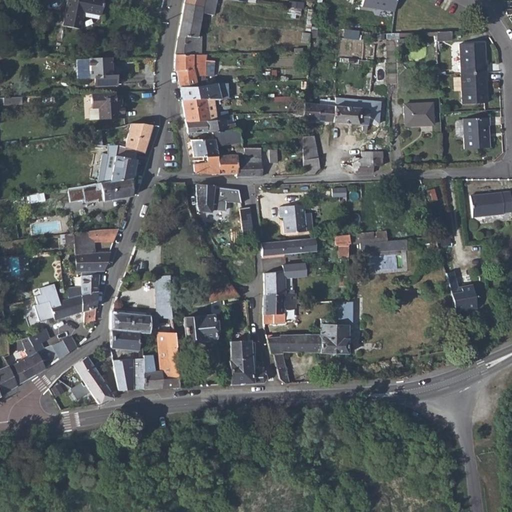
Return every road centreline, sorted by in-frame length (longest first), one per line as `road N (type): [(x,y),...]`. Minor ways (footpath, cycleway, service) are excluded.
road 1 (residential): [(147,176),(96,340),(15,408),(7,430)]
road 2 (secondary): [(7,430),(168,404),(271,399)]
road 3 (residential): [(511,168),(250,181)]
road 4 (secondary): [(271,399),(428,386),(511,353)]
road 5 (residential): [(250,181),(255,324),(271,399)]
road 6 (residential): [(179,0),(147,176)]
road 7 (track): [(254,300),(200,227),(189,178)]
